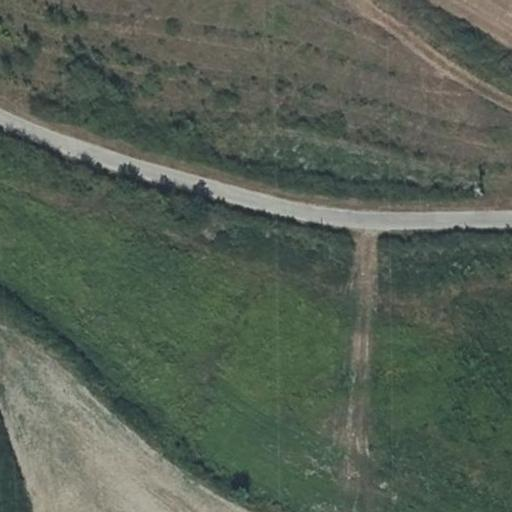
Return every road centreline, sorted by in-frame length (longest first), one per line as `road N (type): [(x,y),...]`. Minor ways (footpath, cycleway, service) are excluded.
road 1 (unclassified): [(511,217),(367,220),(280,208),(151,173),(0,118)]
road 2 (track): [(367,220),(371,511)]
